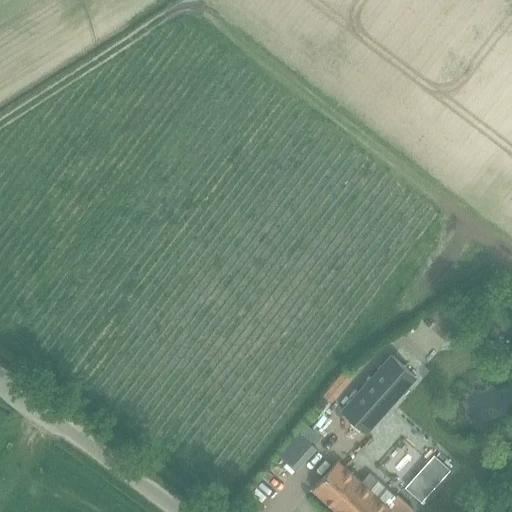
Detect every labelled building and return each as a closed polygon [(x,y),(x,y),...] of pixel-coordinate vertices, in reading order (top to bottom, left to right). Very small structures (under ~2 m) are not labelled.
[(393,356),(343,412),(366,433),(417,378),(393,356)] [(301,434),(281,457),(295,470),(316,447),(313,444),(301,434)] [(392,439),(366,461),(377,473),(402,451),(392,439)] [(435,457),(407,488),(422,501),(450,470),(435,457)] [(389,505),(351,472),(338,460),(312,489),(338,511),(411,511),(414,510),(398,495),(389,505)]
